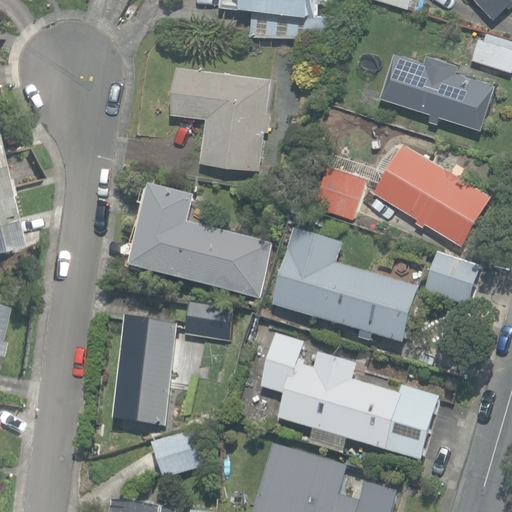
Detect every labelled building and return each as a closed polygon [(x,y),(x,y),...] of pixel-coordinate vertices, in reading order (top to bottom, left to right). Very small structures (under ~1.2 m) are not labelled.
[(254,35),(347,37),(349,18),(319,15),(320,0),(226,0),(225,6),(257,10),(254,35)] [(511,0),(479,0),(498,19),(511,4),(511,0)] [(476,57),(511,69),(511,46),(483,37),(476,57)] [(445,113),(487,127),(501,83),(463,71),(465,63),(433,53),(430,61),(400,52),(386,95),(437,111),(435,118),(443,121),(445,113)] [(206,161),(264,169),(269,130),(273,130),(276,113),(271,112),(276,78),(184,65),(177,112),(212,116),(206,161)] [(431,221),(468,243),(497,194),(408,141),(379,191),(423,217),(422,220),(429,224),(431,221)] [(0,248),(19,244),(0,162),(0,248)] [(318,204),(358,217),(372,177),(332,164),(318,204)] [(259,298),(273,245),(195,225),(200,198),(157,188),(137,269),(259,298)] [(277,306),(407,344),(425,288),(341,264),(347,244),(299,230),(277,306)] [(433,291),(471,305),(484,268),(446,255),(433,291)] [(189,335),(231,341),(235,307),(193,302),(189,335)] [(118,420),(168,427),(183,324),(132,317),(118,420)] [(352,439),(426,461),(444,398),(405,387),(403,394),(357,380),(362,365),(323,353),(319,368),(308,365),(309,361),(304,359),(308,345),(281,337),(266,388),(290,395),(282,419),(317,429),(313,445),(347,455),(352,439)] [(157,444),(169,480),(221,464),(209,428),(157,444)] [(258,511),(397,511),(404,494),(371,484),(365,504),(344,497),(352,468),(279,445),(258,511)] [(116,511),(180,511),(118,503),(116,511)]
